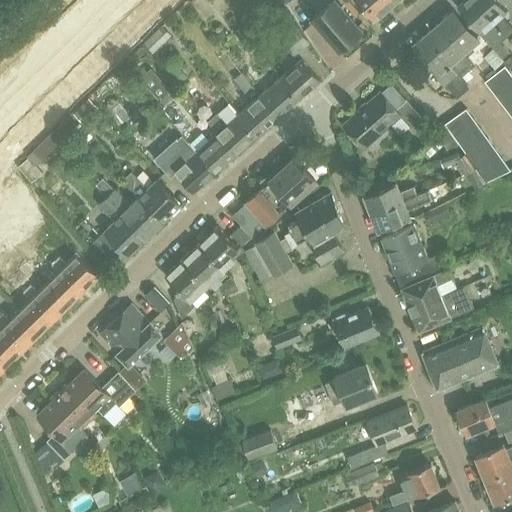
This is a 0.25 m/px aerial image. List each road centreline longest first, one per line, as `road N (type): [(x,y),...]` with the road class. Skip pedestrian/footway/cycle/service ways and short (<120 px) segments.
road 1 (residential): [(314,105),(477,511)]
road 2 (residential): [(0,402),(314,105)]
road 3 (residential): [(314,105),(435,0)]
